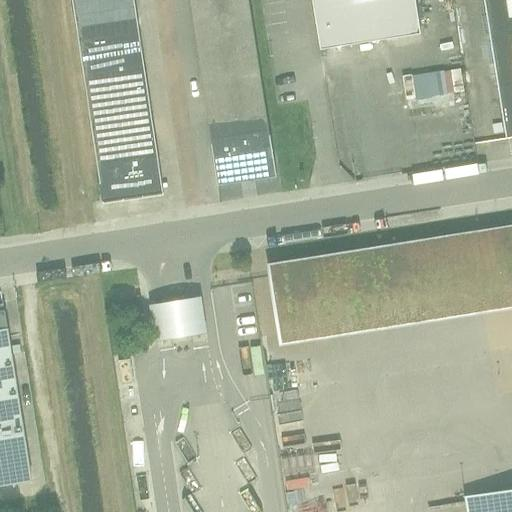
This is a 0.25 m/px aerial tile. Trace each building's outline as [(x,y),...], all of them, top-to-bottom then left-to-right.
[(72,0),(103,201),(163,192),(134,0),(72,0)] [(191,0),(218,180),(279,172),(252,0),(191,0)] [(312,0),(321,49),(441,31),(436,0),(312,0)] [(511,0),(484,0),(506,138),(511,137),(511,0)] [(472,93),(470,68),(460,68),(461,94),(472,93)] [(448,71),(424,72),(425,95),(449,94),(448,71)] [(511,227),(264,266),(274,332),(511,294),(511,227)] [(149,300),(154,337),(207,329),(201,292),(149,300)] [(5,310),(0,310),(0,484),(32,480),(5,310)] [(130,360),(118,361),(122,385),(134,383),(130,360)] [(511,511),(511,482),(471,489),(474,511),(511,511)] [(318,484),(302,485),(303,511),(318,511),(320,511),(318,484)] [(355,487),(353,508),(375,509),(377,488),(355,487)]
